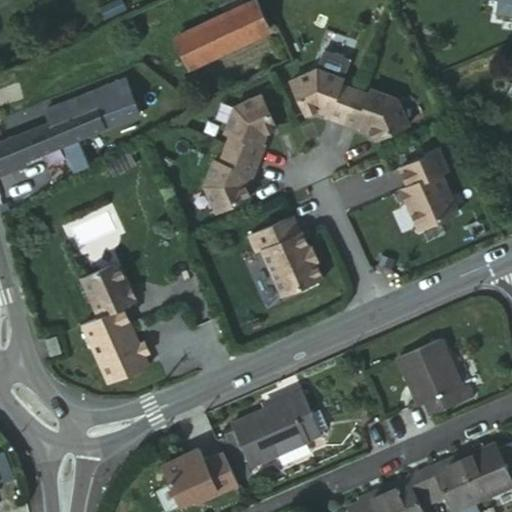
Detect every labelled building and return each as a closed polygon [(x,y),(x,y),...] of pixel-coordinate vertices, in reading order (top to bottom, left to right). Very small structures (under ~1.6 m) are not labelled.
[(102,15),(124,6),(121,0),(100,0),(96,2),(102,15)] [(511,0),(492,0),(492,1),(495,1),(493,15),(511,18),(511,0)] [(253,2),(177,34),(191,64),(266,33),(253,2)] [(337,127),(351,92),(338,86),(340,81),(315,71),(288,82),(304,118),(316,113),(327,117),(325,122),(337,127)] [(137,112),(129,89),(61,116),(59,106),(47,111),(49,120),(14,132),(23,156),(137,112)] [(351,92),(337,127),(350,132),(352,127),(362,131),(368,144),(404,129),(392,102),(367,92),(365,97),(351,92)] [(228,135),(223,148),(258,162),(263,149),(258,147),(262,137),(274,131),(259,96),(232,107),(222,132),(228,135)] [(14,132),(0,137),(0,166),(23,156),(14,132)] [(253,174),(258,162),(223,148),(217,162),(212,160),(202,185),(214,211),(250,195),(244,183),(248,173),(253,174)] [(404,188),(397,191),(415,232),(453,215),(435,174),(443,171),(434,152),(395,169),(404,188)] [(287,215),(244,232),(252,249),(256,247),(276,294),(318,278),(311,263),(314,261),(307,246),(304,247),(297,231),(295,232),(287,215)] [(138,301),(120,260),(82,276),(99,316),(82,323),(108,383),(149,365),(129,319),(127,320),(122,307),(138,301)] [(56,331),(46,335),(50,350),(60,347),(56,331)] [(457,380),(434,332),(390,353),(412,402),(418,400),(423,398),(429,410),(454,397),(449,384),(457,380)] [(248,460),(316,427),(293,380),(280,385),(282,391),(227,418),(248,460)] [(457,380),(449,384),(454,397),(464,391),(458,380),(457,380)] [(423,398),(418,400),(422,412),(429,410),(423,398)] [(511,446),(504,428),(489,435),(502,462),(511,457),(511,446)] [(448,447),(469,486),(506,470),(502,462),(489,435),(487,430),(462,441),(459,434),(445,440),(448,447)] [(447,497),(469,486),(448,447),(423,459),(419,453),(408,459),(424,490),(440,483),(447,497)] [(233,486),(221,455),(200,464),(197,454),(158,471),(174,506),(196,496),(200,501),(233,486)] [(412,496),(424,490),(408,459),(398,463),(400,470),(377,482),(390,511),(417,511),(420,511),(412,496)] [(390,511),(377,482),(372,476),(357,482),(360,491),(341,499),(345,508),(347,511),(390,511)]
